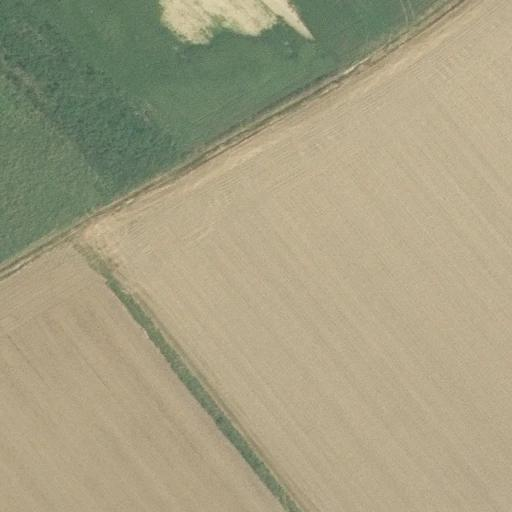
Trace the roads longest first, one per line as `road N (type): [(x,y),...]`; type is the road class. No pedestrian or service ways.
road 1 (track): [(456,0),(432,24),(75,230)]
road 2 (track): [(287,511),(75,230)]
